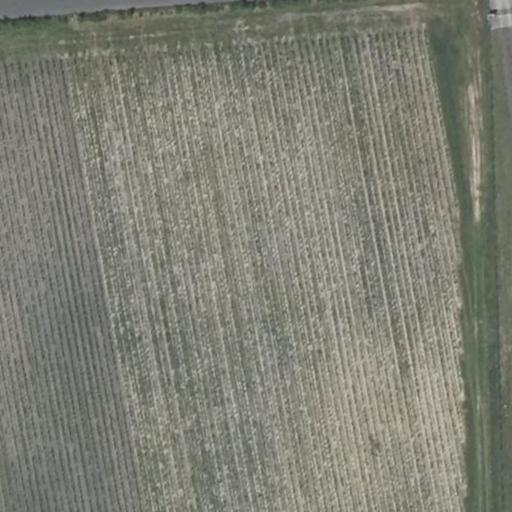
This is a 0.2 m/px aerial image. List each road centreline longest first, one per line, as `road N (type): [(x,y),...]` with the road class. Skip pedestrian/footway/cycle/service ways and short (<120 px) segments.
road 1 (track): [(0,35),(472,4),(480,511)]
road 2 (track): [(471,288),(0,371)]
road 3 (tertiary): [(0,16),(197,0)]
